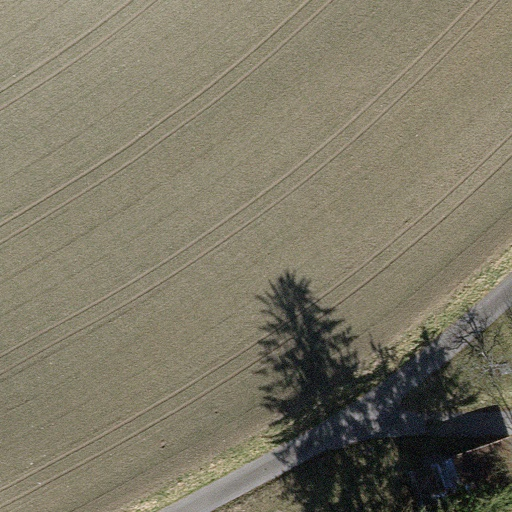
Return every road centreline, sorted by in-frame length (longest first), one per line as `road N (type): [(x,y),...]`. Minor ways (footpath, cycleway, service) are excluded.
road 1 (track): [(351,419),(511,291)]
road 2 (track): [(184,511),(351,419)]
road 3 (track): [(351,419),(511,422)]
